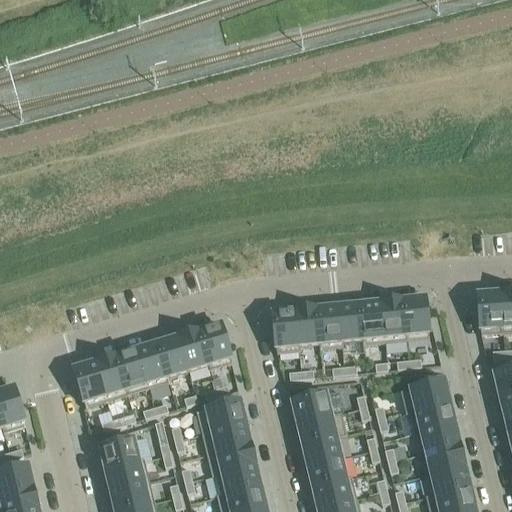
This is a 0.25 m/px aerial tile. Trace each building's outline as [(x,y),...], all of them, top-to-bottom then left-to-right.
[(511,297),(501,298),(503,339),(511,338),(511,297)] [(501,298),(478,300),(481,336),(481,341),(482,341),(503,339),(501,298)] [(425,303),(403,305),(407,346),(429,344),(425,303)] [(403,305),(381,307),(385,349),(407,346),(403,305)] [(381,307),(360,310),(364,351),(385,349),(381,307)] [(360,310),(338,312),(342,353),(343,353),(343,348),(362,346),(363,351),(364,351),(360,310)] [(338,312),(317,314),(321,355),(342,353),(338,312)] [(317,314),(295,316),(299,357),(300,357),(300,352),(319,350),(320,355),(321,355),(317,314)] [(295,316),(273,318),(277,355),(278,359),(299,357),(295,316)] [(221,330),(199,336),(211,376),(232,369),(221,330)] [(199,336),(178,342),(189,377),(209,371),(210,376),(211,376),(199,336)] [(178,342),(158,349),(170,388),(169,383),(189,377),(178,342)] [(158,349),(137,355),(149,394),(170,388),(158,349)] [(137,355),(116,361),(128,401),(149,394),(137,355)] [(505,356),(493,357),(493,365),(505,365),(505,356)] [(116,361),(96,367),(108,407),(128,401),(116,361)] [(421,365),(409,366),(410,374),(422,373),(421,365)] [(409,366),(397,367),(398,375),(410,374),(409,366)] [(96,367),(74,374),(86,413),(108,407),(96,367)] [(387,368),(375,369),(376,378),(388,376),(387,368)] [(356,371),(344,373),(345,381),(357,380),(356,371)] [(344,373),(332,374),(333,382),(345,381),(344,373)] [(511,375),(494,380),(499,402),(511,398),(511,375)] [(313,376),(301,377),(302,385),(314,384),(313,376)] [(301,377),(289,378),(290,386),(302,385),(301,377)] [(445,386),(400,397),(406,419),(451,408),(445,386)] [(228,391),(216,395),(219,402),(230,399),(228,391)] [(14,393),(0,397),(0,424),(5,439),(26,432),(14,393)] [(216,395),(205,398),(207,405),(207,406),(219,402),(216,395)] [(511,398),(499,402),(504,423),(511,420),(511,398)] [(327,400),(292,408),(297,430),(342,419),(341,418),(332,421),(327,400)] [(196,401),(184,404),(187,412),(198,409),(198,408),(196,401)] [(364,401),(357,403),(359,415),(367,413),(365,401),(364,401)] [(241,407),(197,418),(202,440),(247,429),(241,407)] [(451,408),(406,419),(406,420),(411,419),(415,439),(456,429),(451,408)] [(166,410),(155,413),(157,421),(168,418),(168,417),(166,410)] [(383,412),(375,414),(378,426),(386,424),(383,412)] [(155,413),(143,417),(145,424),(145,425),(157,421),(155,413)] [(367,413),(359,415),(362,427),(370,425),(367,413)] [(342,419),(297,430),(302,451),(347,440),(342,419)] [(125,422),(113,426),(116,434),(127,430),(127,429),(125,422)] [(386,424),(378,426),(381,438),(389,436),(386,424)] [(113,426),(102,429),(104,437),(116,434),(113,426)] [(247,429),(202,440),(207,461),(252,450),(247,429)] [(456,429),(415,439),(421,460),(461,450),(456,429)] [(172,434),(172,435),(175,446),(183,444),(180,433),(172,434)] [(347,440),(302,451),(307,472),(342,464),(338,443),(347,441),(347,440)] [(374,444),(367,445),(369,457),(377,455),(375,443),(374,444)] [(183,444),(175,446),(177,458),(178,458),(185,456),(183,444)] [(135,445),(100,454),(105,476),(145,466),(145,465),(140,466),(135,445)] [(167,448),(160,450),(163,462),(171,460),(168,448),(167,448)] [(252,450),(207,461),(212,482),(257,471),(252,450)] [(461,450),(421,460),(426,481),(466,471),(461,450)] [(22,454),(10,458),(12,466),(24,462),(22,454)] [(393,454),(385,456),(388,468),(396,466),(393,454)] [(377,455),(369,457),(372,469),(380,467),(377,455)] [(10,458),(0,460),(0,466),(1,469),(12,466),(10,458)] [(171,460),(163,462),(166,474),(173,472),(171,460)] [(342,464),(307,472),(312,493),(352,483),(347,484),(342,464)] [(145,466),(105,476),(110,497),(150,487),(145,466)] [(396,466),(388,468),(391,480),(399,478),(396,466)] [(29,471),(0,478),(0,501),(34,493),(29,471)] [(257,471),(212,482),(212,483),(217,481),(221,501),(217,502),(217,503),(262,492),(257,471)] [(466,471),(426,481),(426,482),(430,481),(435,500),(426,502),(426,503),(471,492),(466,471)] [(182,476),(185,488),(193,486),(190,475),(182,476)] [(352,483),(312,493),(316,511),(325,511),(357,505),(352,483)] [(384,486),(377,487),(380,499),(388,497),(385,485),(384,486)] [(193,486),(185,488),(188,500),(195,498),(193,486)] [(150,487),(110,497),(113,511),(139,511),(155,508),(150,487)] [(177,490),(170,492),(173,504),(181,502),(178,490),(177,490)] [(266,511),(262,492),(217,503),(219,511),(266,511)] [(475,511),(471,492),(426,503),(428,511),(475,511)] [(39,511),(34,493),(0,501),(0,511),(39,511)] [(403,496),(395,498),(398,510),(406,508),(403,496)] [(388,497),(380,499),(382,511),(390,509),(388,497)] [(183,511),(181,502),(173,504),(174,511),(183,511)]
